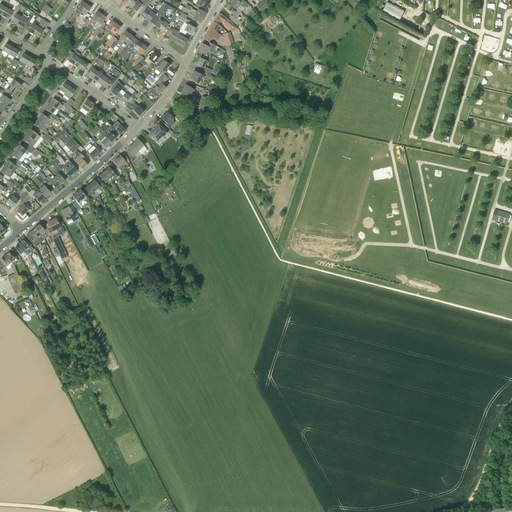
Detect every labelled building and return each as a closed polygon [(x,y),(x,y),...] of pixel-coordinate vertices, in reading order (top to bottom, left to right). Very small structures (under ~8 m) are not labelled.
[(131,0),(128,5),(132,8),(138,0),(131,0)] [(143,8),(144,7),(148,0),(144,0),(143,1),(141,0),(138,0),(132,8),(136,12),(141,6),(143,8)] [(150,0),(148,0),(144,7),(146,8),(152,1),(150,0)] [(197,0),(195,4),(205,9),(208,4),(203,1),(202,0),(197,0)] [(235,0),(233,0),(231,4),(237,9),(239,10),(242,12),(244,8),(240,5),(241,3),(235,0)] [(271,5),(266,0),(257,0),(260,3),(256,6),(262,13),(271,5)] [(252,9),(248,5),(243,1),(241,4),(247,8),(246,9),(250,12),(252,9)] [(81,12),(82,12),(86,5),(82,2),(75,12),(79,15),(81,12)] [(387,2),(382,12),(400,21),(405,11),(387,2)] [(151,12),(145,19),(150,22),(154,17),(156,18),(159,14),(165,7),(167,5),(164,3),(157,12),(153,9),(151,12)] [(237,9),(231,4),(227,10),(237,16),(240,11),(239,10),(237,9)] [(46,5),(41,11),(47,15),(52,9),(46,5)] [(86,5),(82,12),(86,15),(91,8),(86,5)] [(186,5),(185,8),(203,19),(206,13),(198,9),(197,11),(191,8),(192,8),(186,5)] [(12,21),(17,25),(22,17),(21,17),(16,14),(20,8),(20,7),(17,6),(13,12),(11,16),(14,17),(12,21)] [(165,7),(159,14),(162,16),(164,14),(168,9),(165,7)] [(203,19),(185,8),(183,7),(181,10),(192,16),(194,17),(193,19),(201,23),(203,19)] [(9,14),(11,16),(13,12),(5,8),(1,15),(6,18),(9,14)] [(151,12),(146,8),(141,15),(145,19),(151,12)] [(91,30),(94,25),(97,22),(101,14),(97,11),(92,19),(96,22),(93,27),(91,30)] [(25,24),(28,25),(30,22),(32,18),(34,15),(31,13),(28,18),(23,15),(21,17),(22,17),(17,25),(23,28),(25,24)] [(95,38),(97,36),(102,29),(99,27),(100,24),(101,25),(106,17),(101,14),(97,22),(94,25),(91,30),(94,32),(92,36),(95,38)] [(155,26),(159,29),(164,22),(166,19),(164,17),(165,15),(164,14),(162,16),(159,14),(156,18),(159,20),(155,26)] [(230,21),(230,20),(229,18),(228,19),(222,15),(221,14),(221,15),(219,14),(213,22),(218,25),(220,22),(231,29),(230,30),(234,33),(237,28),(235,27),(235,26),(234,25),(234,24),(231,22),(230,21)] [(177,17),(176,18),(186,24),(188,20),(184,18),(178,15),(177,17)] [(237,20),(232,16),(230,15),(229,18),(230,20),(235,26),(239,21),(237,20)] [(28,31),(33,35),(38,27),(32,24),(35,20),(32,18),(30,22),(28,25),(30,27),(28,31)] [(40,24),(46,28),(49,24),(42,19),(40,24)] [(164,22),(159,29),(163,32),(169,25),(168,24),(170,21),(166,19),(164,22)] [(108,34),(108,35),(109,33),(111,31),(116,24),(112,21),(107,28),(105,31),(109,34),(108,34)] [(213,22),(209,29),(219,35),(222,28),(218,25),(213,22)] [(109,33),(108,35),(112,37),(114,34),(115,35),(121,27),(116,24),(111,31),(109,33)] [(184,31),(188,33),(188,34),(188,33),(191,35),(195,28),(188,24),(184,31)] [(70,29),(65,26),(62,30),(67,34),(70,29)] [(38,27),(33,35),(39,38),(43,30),(38,27)] [(209,29),(206,34),(203,39),(208,42),(209,42),(211,38),(217,41),(221,36),(219,35),(209,29)] [(187,40),(178,35),(179,33),(173,30),(171,35),(178,39),(176,42),(183,46),(187,40)] [(124,41),(130,34),(125,31),(120,38),(121,39),(119,41),(117,43),(117,44),(120,46),(124,41)] [(134,38),(130,34),(124,41),(129,45),(134,38)] [(116,39),(113,37),(107,45),(110,47),(116,39)] [(119,41),(116,39),(110,47),(113,50),(115,46),(117,44),(117,43),(119,41)] [(133,48),(138,52),(143,45),(139,41),(133,48)] [(209,42),(208,42),(207,46),(202,43),(199,51),(205,54),(204,56),(207,58),(209,53),(211,53),(212,53),(216,46),(209,42)] [(2,51),(8,54),(12,47),(6,44),(2,51)] [(133,63),(136,65),(140,62),(143,59),(144,58),(139,55),(141,54),(142,55),(147,48),(143,45),(138,52),(136,54),(138,56),(133,63)] [(12,47),(8,54),(14,58),(19,51),(12,47)] [(69,62),(73,65),(78,58),(74,55),(71,53),(69,55),(72,57),(69,62)] [(140,62),(144,66),(147,63),(149,65),(152,61),(154,63),(159,57),(154,53),(150,57),(148,56),(145,60),(143,59),(140,62)] [(18,64),(24,68),(26,64),(30,57),(24,54),(20,61),(19,61),(19,62),(16,61),(13,66),(16,68),(18,64)] [(26,64),(24,68),(30,71),(32,68),(36,61),(30,57),(26,64)] [(73,65),(78,68),(83,61),(78,58),(73,65)] [(205,69),(204,72),(206,74),(210,75),(212,70),(204,67),(207,61),(200,58),(197,65),(205,69)] [(83,61),(78,68),(83,72),(86,67),(88,69),(91,65),(85,60),(84,62),(83,61)] [(157,76),(160,79),(164,74),(164,75),(166,72),(165,72),(170,65),(164,61),(159,67),(158,66),(156,70),(160,73),(157,76)] [(321,68),(315,65),(312,71),(318,74),(321,68)] [(88,75),(92,79),(98,71),(93,68),(88,75)] [(206,74),(204,72),(197,69),(196,73),(194,71),(190,78),(199,83),(200,79),(202,80),(206,74)] [(92,79),(97,82),(102,75),(98,71),(92,79)] [(109,75),(109,74),(107,73),(104,76),(102,75),(97,82),(102,85),(107,78),(109,75)] [(164,74),(160,79),(154,84),(156,86),(154,89),(153,88),(150,91),(156,97),(159,94),(160,95),(166,88),(162,84),(161,85),(160,84),(165,80),(166,81),(168,79),(164,75),(164,74)] [(107,78),(102,85),(106,89),(109,84),(112,86),(116,79),(113,77),(113,78),(109,75),(107,78)] [(7,83),(10,85),(17,90),(21,85),(19,84),(21,81),(14,76),(12,79),(11,78),(7,83)] [(60,90),(65,93),(65,94),(70,87),(65,83),(60,90)] [(5,89),(3,91),(8,95),(10,93),(14,95),(17,90),(10,85),(6,90),(5,89)] [(112,93),(116,96),(121,89),(117,86),(112,93)] [(186,86),(182,93),(189,97),(193,90),(186,86)] [(64,95),(67,98),(69,96),(70,97),(75,91),(70,87),(65,94),(65,93),(64,95)] [(116,96),(120,100),(126,93),(121,89),(116,96)] [(3,95),(0,98),(0,100),(7,105),(10,100),(7,97),(8,95),(3,91),(2,94),(3,95)] [(133,98),(134,97),(132,94),(127,91),(126,93),(120,100),(125,103),(127,100),(130,102),(133,98)] [(69,98),(65,104),(70,107),(74,101),(69,98)] [(50,104),(56,109),(59,111),(63,106),(70,111),(72,109),(70,107),(65,104),(64,103),(63,105),(53,99),(50,104)] [(82,108),(88,112),(94,104),(88,100),(82,108)] [(132,105),(130,102),(126,107),(131,112),(133,109),(139,116),(144,111),(138,106),(134,103),(132,105)] [(56,109),(50,104),(46,109),(52,114),(56,109)] [(164,124),(168,129),(174,123),(173,119),(167,112),(162,118),(166,122),(164,124)] [(42,114),(38,120),(49,127),(50,127),(51,122),(54,123),(56,121),(55,120),(52,117),(51,120),(48,119),(49,119),(42,114)] [(58,122),(60,119),(53,114),(52,114),(50,116),(58,122)] [(112,126),(120,134),(121,133),(122,134),(125,130),(121,125),(124,123),(120,119),(112,126)] [(41,130),(44,132),(46,129),(48,128),(48,127),(49,127),(38,120),(35,125),(41,130)] [(81,120),(77,123),(84,131),(88,128),(81,120)] [(99,129),(99,131),(102,134),(111,143),(116,138),(119,135),(114,130),(115,130),(111,126),(111,125),(108,128),(105,125),(103,125),(101,126),(100,127),(99,129)] [(167,133),(159,125),(155,128),(156,129),(150,136),(156,142),(162,136),(163,137),(167,133)] [(31,130),(27,135),(34,140),(36,142),(40,137),(40,136),(37,135),(31,130)] [(81,155),(76,150),(80,147),(66,132),(59,139),(61,141),(73,154),(75,156),(72,159),(82,169),(87,164),(82,159),(84,157),(81,154),(81,155)] [(50,139),(44,135),(42,134),(40,136),(40,137),(42,138),(48,142),(50,139)] [(103,151),(106,148),(111,143),(102,134),(97,139),(98,139),(101,143),(98,146),(103,151)] [(23,140),(30,145),(33,147),(36,142),(34,140),(27,135),(23,140)] [(138,140),(132,145),(138,151),(144,146),(138,140)] [(27,155),(29,152),(26,150),(20,145),(16,150),(22,155),(24,153),(27,155)] [(138,151),(132,145),(126,151),(132,157),(131,158),(133,161),(135,159),(135,157),(133,155),(138,151)] [(87,151),(94,158),(100,153),(99,152),(101,150),(98,146),(96,148),(93,146),(87,151)] [(35,149),(35,148),(33,151),(38,155),(41,157),(43,154),(36,149),(35,149)] [(22,155),(16,150),(12,156),(19,161),(22,155)] [(121,156),(117,159),(124,168),(124,169),(126,171),(128,170),(127,169),(129,167),(127,164),(125,162),(128,159),(124,153),(121,156)] [(53,160),(55,163),(61,169),(63,167),(71,176),(77,170),(70,162),(67,165),(59,155),(57,156),(53,160)] [(124,168),(117,159),(113,162),(118,167),(115,169),(120,176),(122,174),(120,172),(121,171),(123,174),(126,171),(124,169),(124,168)] [(8,161),(5,166),(11,171),(14,173),(18,167),(8,161)] [(57,176),(54,178),(60,184),(65,181),(58,172),(61,169),(55,163),(52,165),(56,170),(53,172),(57,176)] [(37,165),(33,171),(37,174),(41,168),(37,165)] [(8,180),(11,182),(14,184),(16,182),(10,178),(14,173),(11,171),(5,166),(1,171),(7,176),(10,178),(8,180)] [(109,167),(104,172),(113,181),(118,177),(109,167)] [(113,181),(104,172),(99,176),(106,183),(108,181),(107,180),(110,178),(112,181),(113,181)] [(60,184),(54,178),(52,180),(49,176),(46,178),(42,174),(40,176),(44,181),(45,183),(48,180),(56,188),(60,184)] [(95,180),(90,185),(96,192),(101,187),(95,180)] [(27,184),(23,187),(26,191),(29,194),(31,192),(33,191),(27,184)] [(135,203),(139,201),(130,184),(126,186),(129,192),(135,203)] [(96,192),(90,185),(85,189),(91,196),(93,199),(98,194),(96,192)] [(44,186),(39,190),(45,197),(50,193),(44,186)] [(45,197),(39,190),(36,193),(34,190),(33,191),(31,192),(36,198),(39,202),(45,197)] [(73,196),(79,203),(86,197),(81,190),(73,196)] [(27,195),(25,192),(24,193),(19,199),(21,201),(23,200),(27,195)] [(6,202),(12,207),(18,201),(12,196),(6,202)] [(24,205),(26,202),(23,200),(21,201),(19,204),(22,206),(17,211),(22,216),(29,210),(24,205)] [(76,211),(77,213),(81,209),(75,202),(72,204),(76,211)] [(80,218),(77,213),(76,211),(72,213),(69,207),(61,212),(67,222),(71,219),(73,222),(76,220),(80,218)] [(495,221),(507,224),(510,214),(498,210),(495,221)] [(57,222),(55,219),(48,222),(51,227),(47,229),(48,230),(51,235),(51,236),(52,239),(53,238),(53,237),(59,234),(58,232),(59,232),(60,234),(62,233),(65,231),(62,227),(61,228),(60,227),(57,222)] [(40,235),(43,238),(47,235),(48,236),(51,243),(54,242),(52,239),(51,236),(51,235),(48,230),(46,231),(45,231),(40,224),(35,228),(40,234),(40,235)] [(35,228),(31,232),(36,238),(40,243),(44,239),(43,238),(40,235),(40,234),(35,228)] [(36,238),(31,232),(26,236),(31,242),(33,245),(38,245),(40,244),(39,243),(40,243),(36,238)] [(94,234),(90,236),(95,245),(99,242),(94,234)] [(85,239),(90,248),(94,246),(89,236),(85,239)] [(27,251),(29,253),(32,251),(34,249),(30,246),(31,245),(25,238),(20,243),(26,250),(27,251)] [(26,256),(27,256),(29,253),(27,251),(26,250),(20,243),(15,247),(21,254),(23,252),(26,256)] [(11,251),(5,256),(11,262),(14,266),(17,264),(16,263),(18,260),(11,251)] [(12,268),(14,274),(17,273),(15,268),(15,267),(14,266),(11,262),(5,256),(0,260),(6,267),(6,266),(8,268),(10,266),(12,268)] [(17,273),(14,274),(7,277),(15,293),(25,289),(17,273)] [(124,284),(117,287),(120,292),(126,289),(124,284)]
